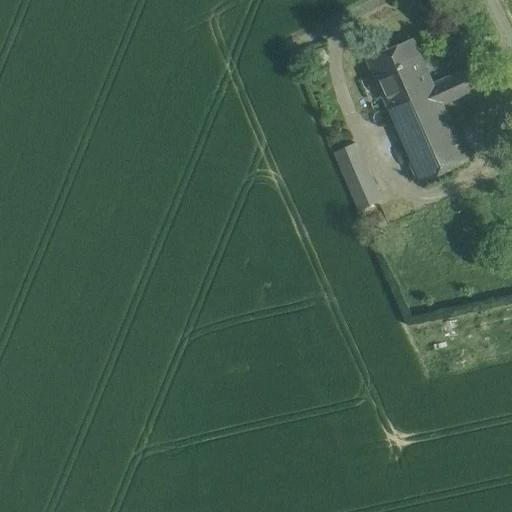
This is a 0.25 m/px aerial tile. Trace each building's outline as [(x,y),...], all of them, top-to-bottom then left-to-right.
[(411,40),(370,59),(390,104),(431,86),(411,40)] [(431,86),(390,104),(418,159),(456,144),(439,105),(475,88),(472,81),(473,81),(472,79),(471,79),(467,70),(431,86)] [(375,188),(355,143),(335,152),(355,197),(375,188)] [(456,144),(418,159),(412,163),(421,183),(468,161),(460,143),(456,144)] [(375,188),(355,197),(360,210),(380,201),(375,188)]
